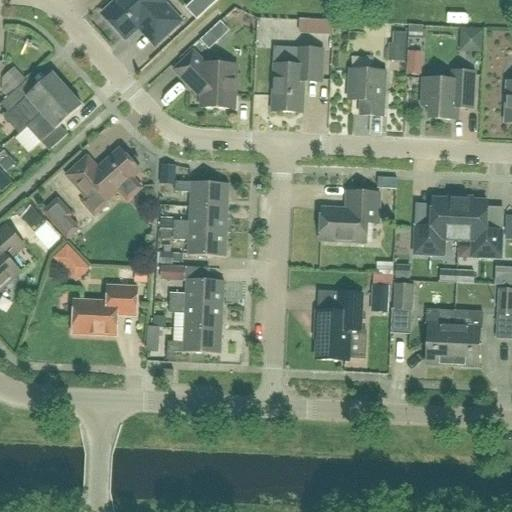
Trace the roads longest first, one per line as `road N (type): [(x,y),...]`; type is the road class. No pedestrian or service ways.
road 1 (residential): [(45,0),(166,127),(192,138),(279,142)]
road 2 (residential): [(270,410),(279,142)]
road 3 (unclassified): [(511,420),(270,410)]
road 4 (residential): [(279,142),(511,154)]
road 5 (unclassified): [(270,410),(104,401)]
